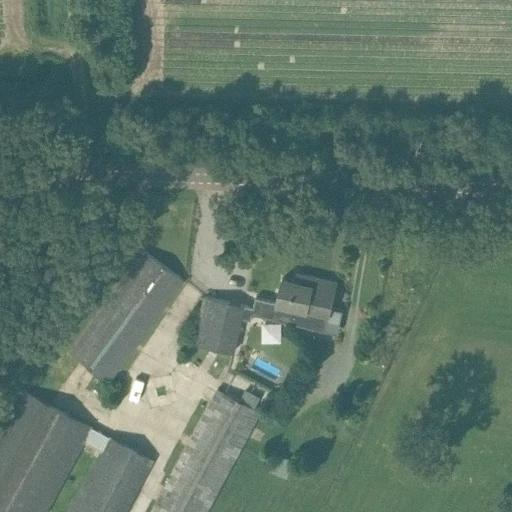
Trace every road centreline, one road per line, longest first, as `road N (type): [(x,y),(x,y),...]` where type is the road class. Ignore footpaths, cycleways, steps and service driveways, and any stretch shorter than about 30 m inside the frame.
road 1 (unclassified): [(511,190),(0,172)]
road 2 (unknown): [(71,0),(76,175)]
